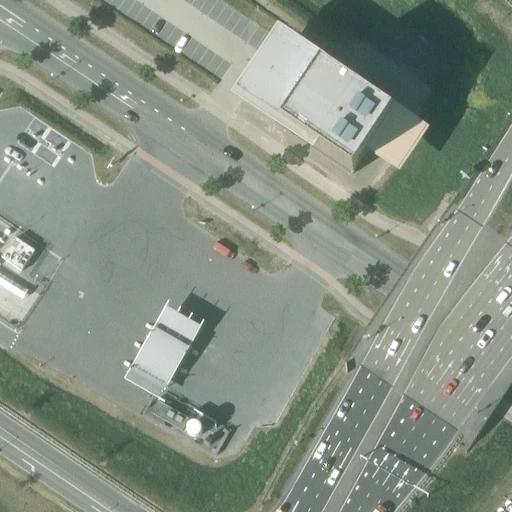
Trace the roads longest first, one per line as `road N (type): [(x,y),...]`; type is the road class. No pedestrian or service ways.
road 1 (tertiary): [(395,287),(0,20)]
road 2 (secondary): [(511,149),(308,511)]
road 3 (secondary): [(365,511),(511,308)]
road 4 (tertiary): [(395,287),(511,363)]
road 5 (secondary): [(112,511),(0,437)]
